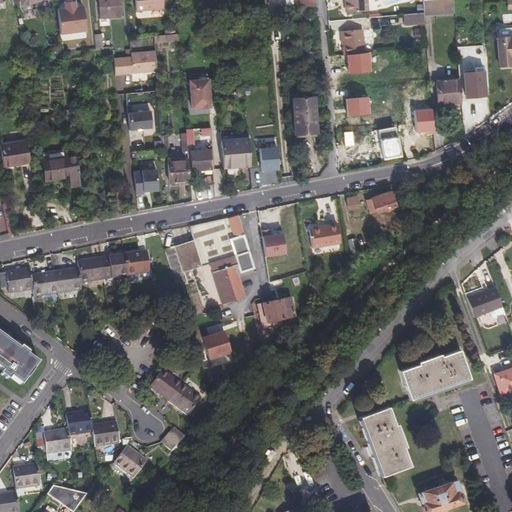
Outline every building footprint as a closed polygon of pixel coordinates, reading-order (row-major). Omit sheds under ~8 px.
[(83,31),(82,4),(73,4),(72,0),(55,0),(57,32),(83,31)] [(119,0),(97,0),(98,18),(120,17),(119,0)] [(165,0),(137,0),(139,11),(151,11),(166,10),(165,0)] [(293,0),(294,9),(314,9),(313,0),(293,0)] [(367,0),(346,0),(348,11),(368,10),(367,0)] [(423,14),(423,16),(452,13),(450,0),(425,0),(423,0),(422,1),(423,14)] [(423,16),(423,14),(402,15),(403,25),(424,24),(423,16)] [(342,31),(344,55),(364,53),(362,29),(342,31)] [(511,29),(498,30),(499,39),(511,38),(511,29)] [(154,43),(177,41),(177,33),(153,36),(154,43)] [(100,35),(92,35),(93,49),(101,48),(100,35)] [(511,61),(511,38),(496,39),(498,67),(511,66),(510,64),(510,61),(511,61)] [(154,50),(129,51),(129,57),(113,57),(113,74),(155,73),(154,50)] [(478,73),(477,68),(472,68),(472,73),(463,74),(465,98),(483,96),(481,72),(478,73)] [(115,77),(117,87),(133,84),(131,74),(115,77)] [(206,76),(185,79),(190,115),(211,112),(206,76)] [(460,103),(458,78),(455,78),(456,81),(434,84),(437,105),(460,103)] [(226,98),(226,90),(215,91),(216,99),(226,98)] [(312,97),(292,99),(295,134),(315,132),(312,97)] [(126,106),(127,129),(149,128),(148,105),(126,106)] [(423,108),(405,109),(407,133),(416,133),(416,139),(427,138),(423,108)] [(468,110),(461,111),(462,125),(469,125),(468,110)] [(219,140),(218,126),(209,126),(210,140),(219,140)] [(351,145),(350,132),(342,132),(343,145),(351,145)] [(276,137),(257,137),(258,170),(277,170),(276,137)] [(395,137),(379,140),(382,160),(399,157),(395,137)] [(219,142),(220,148),(221,166),(237,165),(237,168),(249,166),(247,140),(219,142)] [(26,141),(0,145),(0,148),(3,166),(29,161),(26,141)] [(191,169),(221,167),(221,166),(220,148),(190,151),(191,169)] [(78,184),(74,154),(65,156),(41,159),(44,180),(68,176),(69,186),(78,184)] [(175,157),(166,158),(168,182),(186,181),(184,158),(175,159),(175,157)] [(140,173),(159,172),(157,159),(139,161),(140,173)] [(140,173),(139,161),(130,161),(132,185),(160,183),(159,172),(140,173)] [(388,191),(366,199),(371,213),(393,204),(388,191)] [(357,196),(345,196),(345,209),(357,209),(357,196)] [(240,215),(227,218),(229,227),(232,237),(241,234),(238,224),(242,223),(240,215)] [(228,236),(241,276),(253,272),(241,234),(232,237),(229,227),(227,218),(222,219),(228,236)] [(221,219),(206,222),(230,296),(232,295),(223,266),(233,263),(238,277),(241,276),(228,236),(222,219),(221,219)] [(230,296),(206,222),(205,221),(187,227),(190,240),(161,248),(174,286),(185,282),(195,314),(221,305),(225,304),(224,301),(231,299),(230,296)] [(334,226),(306,231),(309,251),(337,245),(334,226)] [(281,231),(260,235),(264,257),(285,253),(281,231)] [(124,256),(127,278),(141,276),(143,275),(149,274),(145,253),(141,254),(139,253),(124,256)] [(101,260),(104,281),(109,280),(113,280),(127,278),(124,256),(108,258),(107,259),(101,260)] [(104,281),(101,260),(101,259),(77,262),(78,269),(80,284),(104,281)] [(241,292),(243,292),(239,282),(238,277),(233,263),(223,266),(232,295),(241,292)] [(80,284),(78,269),(54,273),(57,295),(81,292),(80,284)] [(32,292),(30,277),(29,270),(6,273),(10,295),(32,292)] [(238,277),(239,282),(254,277),(253,272),(241,276),(238,277)] [(57,295),(54,273),(30,277),(32,292),(33,299),(57,295)] [(488,293),(466,300),(473,318),(502,308),(495,290),(488,293)] [(278,295),(260,301),(266,319),(284,313),(278,295)] [(206,359),(229,354),(223,329),(200,335),(206,359)] [(20,385),(36,363),(25,355),(26,353),(23,351),(19,348),(17,349),(0,336),(0,370),(1,371),(0,373),(0,374),(7,379),(9,377),(20,385)] [(460,349),(397,372),(407,400),(470,377),(460,349)] [(511,369),(495,375),(502,395),(511,391),(511,369)] [(168,402),(181,384),(163,371),(150,388),(168,402)] [(181,384),(168,402),(187,417),(200,399),(181,384)] [(385,408),(358,419),(380,477),(407,468),(400,448),(403,448),(394,426),(392,427),(385,408)] [(92,433),(90,425),(88,411),(64,414),(66,424),(67,429),(68,437),(92,433)] [(90,425),(92,433),(92,434),(94,448),(118,445),(115,422),(90,425)] [(172,427),(158,442),(169,452),(183,436),(172,427)] [(68,437),(67,429),(42,433),(46,455),(70,452),(68,437)] [(133,479),(146,461),(126,446),(113,464),(133,479)] [(302,471),(309,485),(328,477),(321,462),(302,471)] [(38,487),(35,465),(11,468),(15,490),(38,487)] [(453,482),(416,496),(419,504),(423,506),(421,509),(422,511),(437,511),(461,503),(458,494),(455,494),(456,490),(453,482)] [(45,498),(76,510),(82,495),(51,483),(45,498)] [(311,491),(303,498),(308,503),(316,496),(311,491)] [(0,511),(18,511),(15,493),(0,495),(0,511)]
